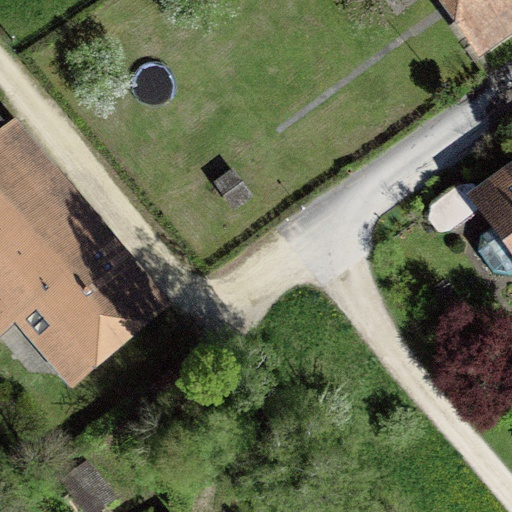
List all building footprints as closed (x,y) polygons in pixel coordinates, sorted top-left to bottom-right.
[(511,0),(447,0),(478,42),(511,17),(511,0)] [(144,314),(0,144),(0,322),(27,300),(83,366),(144,314)] [(511,178),(480,201),(495,223),(480,237),(477,253),(493,274),(508,276),(511,273),(511,178)] [(207,382),(187,360),(149,393),(169,416),(207,382)] [(87,466),(64,484),(85,511),(98,511),(114,499),(87,466)]
